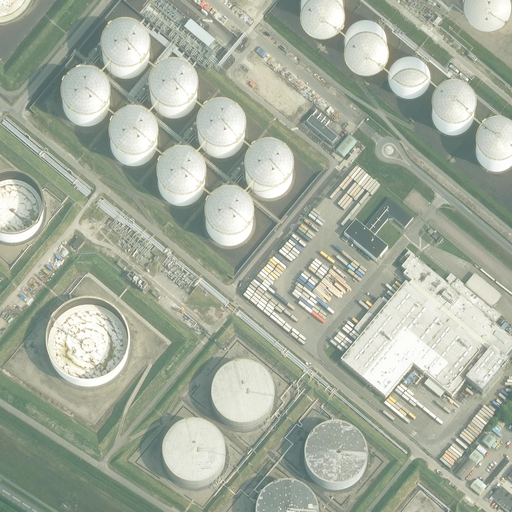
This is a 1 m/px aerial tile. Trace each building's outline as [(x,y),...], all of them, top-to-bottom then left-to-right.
[(0,0),(0,14),(9,13),(18,9),(26,2),(27,0),(0,0)] [(128,0),(121,0),(116,7),(122,11),(124,8),(128,11),(131,6),(133,7),(134,6),(129,2),(130,1),(128,0)] [(301,0),(301,1),(301,4),(301,7),(301,10),(302,12),(303,15),(305,18),(307,20),(309,22),(312,23),(314,24),(317,25),(320,26),(323,26),(326,25),(329,24),(332,23),(334,22),(336,20),(338,17),(340,15),(341,12),(342,10),(343,7),(343,4),(343,1),(342,0),(301,0)] [(487,25),(497,22),(504,17),(508,9),(510,1),(510,0),(458,0),(459,6),(462,14),(469,21),(478,25),(487,25)] [(272,12),(278,6),(276,4),(270,10),(272,12)] [(435,11),(430,18),(436,23),(442,17),(435,11)] [(193,20),(186,28),(211,49),(217,41),(193,20)] [(368,21),(365,21),(362,21),(359,22),(357,23),(354,24),(352,26),(349,28),(348,30),(346,33),(345,35),(344,38),(344,41),(344,44),(345,47),(346,50),(347,52),(349,55),(350,57),(353,59),(355,61),(358,62),(361,63),(364,63),(367,63),(370,63),(372,62),(375,60),(378,59),(380,57),(382,55),(384,52),(385,50),(386,47),(386,44),(386,41),(386,38),(385,35),(384,33),(383,30),(381,28),(379,26),(376,24),(374,23),(371,22),(368,21)] [(104,64),(106,69),(109,73),(113,76),(117,78),(122,80),(127,80),(132,80),(137,78),(141,75),(145,72),(148,68),(150,63),(151,58),(150,53),(149,48),(147,43),(144,39),(140,36),(136,34),(131,32),(126,32),(121,33),(116,34),(112,37),(108,40),(105,45),(103,49),(102,54),(102,59),(104,64)] [(184,54),(181,57),(183,60),(192,67),(197,62),(203,67),(205,67),(205,66),(208,65),(207,63),(206,62),(207,61),(213,59),(216,61),(214,56),(215,55),(211,51),(210,50),(194,37),(197,43),(194,44),(195,47),(197,46),(198,47),(194,48),(193,45),(190,48),(192,50),(187,52),(186,49),(183,52),(184,54)] [(412,57),(409,57),(406,57),(403,58),(400,59),(398,60),(395,62),(393,64),(391,66),(390,69),(389,71),(388,74),(388,77),(388,80),(388,83),(389,86),(391,88),(392,91),(394,93),(396,95),(399,97),(402,98),(405,99),(407,99),(410,99),(413,99),(416,98),(419,97),(421,95),(424,93),(426,91),(427,88),(429,86),(429,83),(430,80),(430,77),(430,74),(429,71),(428,69),(426,66),(425,64),(422,62),(420,60),(417,59),(415,58),(412,57)] [(151,104),(153,109),(156,113),(160,116),(165,118),(169,120),(174,120),(179,119),(184,118),(189,115),(192,112),(195,107),(197,103),(198,98),(198,93),(197,88),(194,83),(191,79),(187,76),(183,74),(178,72),(173,72),(168,73),(163,74),(159,77),(155,80),(152,85),(150,89),(150,94),(150,99),(151,104)] [(63,113),(65,118),(68,122),(72,125),(76,127),(81,129),(86,129),(91,128),(96,127),(100,124),(104,121),(107,116),(109,112),(110,107),(110,102),(108,97),(106,92),(103,88),(99,85),(95,83),(90,81),(85,81),(80,81),(75,83),(71,86),(67,89),(64,93),(62,98),(62,103),(62,108),(63,113)] [(456,93),(453,93),(450,93),(447,94),(444,95),(441,96),(439,98),(437,100),(435,103),(434,105),(433,108),(432,111),(432,114),(432,117),(432,119),(433,122),(434,125),(436,127),(438,130),(440,131),(443,133),(445,134),(448,135),(451,135),(454,135),(457,135),(460,134),(463,133),(465,131),(467,130),(469,127),(471,125),(472,122),(473,119),(474,117),(474,114),(474,111),(473,108),(472,105),(470,103),(468,100),(466,98),(464,96),(461,95),(459,94),(456,93)] [(198,144),(201,149),(204,153),(208,156),(212,158),(217,160),(222,160),(227,160),(232,158),(236,155),(240,152),(243,148),(245,143),(245,138),(245,133),(244,128),(242,123),(239,119),(235,116),(230,114),(226,112),(221,112),(216,113),(211,114),(206,117),(203,120),(200,125),(198,129),(197,134),(197,139),(198,144)] [(312,117),(307,124),(332,145),(337,139),(312,117)] [(111,152),(113,157),(117,161),(120,164),(125,166),(130,168),(135,168),(140,168),(145,166),(149,163),(153,160),(155,156),(157,151),(158,146),(158,141),(157,136),(155,131),(152,127),(148,124),(143,122),(138,120),(133,120),(128,121),(124,122),(119,125),(116,129),(113,133),(111,137),(110,142),(110,147),(111,152)] [(499,130),(497,130),(494,130),(491,131),(488,132),(485,133),(483,135),(481,137),(479,139),(477,142),(476,144),(476,147),(475,150),(475,153),(476,156),(477,159),(478,162),(480,164),(482,166),(484,168),(487,170),(489,171),(492,172),(495,172),(498,172),(501,172),(504,171),(506,170),(509,168),(511,166),(511,165),(511,136),(510,135),(508,133),(505,132),(502,131),(499,130)] [(348,136),(335,151),(344,158),(356,143),(348,136)] [(247,184),(249,188),(252,192),(256,196),(260,198),(265,199),(270,200),(275,199),(280,197),(284,195),(288,191),(291,187),(293,182),(294,178),(293,172),(292,168),(290,163),(287,159),(283,156),(279,153),(274,152),(269,152),(264,152),(259,154),(255,157),(251,160),(248,164),(246,169),(245,174),(245,179),(247,184)] [(159,192),(161,196),(164,200),(168,203),(172,206),(177,207),(182,208),(187,207),(192,205),(196,203),(200,199),(203,195),(205,190),(206,185),(205,180),(204,175),(202,171),(199,167),(195,164),(191,161),(186,160),(181,159),(176,160),(171,162),(167,164),(163,168),(160,172),(158,177),(157,182),(157,187),(159,192)] [(0,241),(0,242),(7,244),(14,244),(20,243),(27,241),(33,237),(37,233),(41,227),(44,221),(45,214),(45,208),(43,201),(40,195),(36,190),(31,185),(25,182),(19,180),(12,180),(5,181),(0,182),(0,241)] [(355,221),(343,235),(375,262),(387,249),(373,237),(387,219),(388,220),(391,220),(392,219),(404,228),(412,218),(388,198),(363,228),(355,221)] [(206,231),(209,236),(212,240),(216,243),(220,246),(225,247),(230,247),(235,247),(240,245),(244,242),(248,239),(251,235),(252,230),(253,225),(253,220),(252,215),(250,211),(247,207),(243,203),(238,201),(234,200),(229,199),(224,200),(219,202),(214,204),(211,208),(208,212),(206,217),(205,222),(205,227),(206,231)] [(157,252),(109,217),(102,226),(150,261),(157,252)] [(79,237),(77,240),(72,246),(78,251),(85,242),(79,237)] [(344,358),(340,362),(367,384),(373,389),(385,400),(413,366),(429,380),(424,385),(440,398),(445,393),(452,399),(466,382),(476,391),(481,395),(482,396),(509,363),(508,363),(504,359),(505,357),(511,348),(511,340),(504,333),(500,330),(494,325),(501,317),(492,310),(484,303),(479,299),(465,287),(462,284),(457,280),(451,275),(446,281),(448,283),(447,285),(442,282),(417,260),(416,260),(415,262),(414,261),(415,260),(412,258),(414,256),(413,256),(409,252),(405,257),(406,258),(407,259),(402,265),(404,266),(401,269),(405,272),(402,275),(403,276),(411,283),(408,286),(405,284),(384,310),(345,356),(344,358)] [(115,263),(119,258),(114,255),(110,259),(115,263)] [(124,270),(126,268),(119,262),(117,264),(124,270)] [(49,360),(53,368),(58,375),(65,381),(72,385),(81,387),(89,388),(98,387),(106,384),(114,379),(120,373),(125,366),(128,358),(130,349),(129,341),(127,332),(124,325),(118,318),(112,312),(104,308),(96,306),(87,305),(78,306),(70,309),(63,313),(56,319),(52,327),(48,335),(47,343),(47,352),(49,360)] [(212,410),(215,416),(219,422),(224,426),(230,429),(237,431),(243,432),(250,431),(256,428),(262,425),(267,420),(271,415),(273,408),(275,402),(274,395),(273,389),(270,382),(266,377),(261,373),(255,370),(248,368),(241,367),(235,368),(228,370),(223,374),(218,378),(214,384),(211,390),(210,397),(210,404),(212,410)] [(502,416),(492,427),(497,431),(506,420),(502,416)] [(454,467),(483,428),(477,423),(475,425),(474,424),(476,422),(472,419),(443,459),(454,467)] [(163,469),(166,475),(170,480),(176,485),(182,488),(188,490),(195,490),(201,489),(208,487),(214,484),(218,479),(222,473),(225,467),(226,460),(226,454),(224,447),(221,441),(217,436),(212,431),(206,428),(200,426),(193,426),(186,427),(180,429),(174,432),(169,437),(165,443),(163,449),(162,456),(162,462),(163,469)] [(306,470),(307,473),(309,476),(311,479),(313,481),(315,483),(318,485),(321,487),(324,488),(327,489),(330,490),(333,490),(336,490),(339,490),(342,489),(345,489),(348,487),(351,486),(354,484),(356,482),(359,480),(361,478),(362,475),(364,472),(365,469),(366,466),(366,463),(367,460),(367,457),(366,454),(366,450),(365,447),(363,445),(362,442),(360,439),(358,437),(355,435),(353,433),(350,431),(347,430),(344,429),(341,428),(338,428),(335,428),(332,428),(328,428),(325,429),(322,430),(320,432),(317,434),(314,436),(312,438),(310,440),(308,443),(307,446),(306,449),(305,452),(304,455),(304,458),(304,461),(304,464),(305,467),(306,470)] [(487,434),(481,441),(490,449),(496,441),(487,434)] [(479,446),(476,450),(483,457),(487,452),(479,446)] [(475,451),(468,459),(475,465),(476,466),(483,457),(475,451)] [(497,456),(491,462),(496,467),(495,468),(498,472),(509,461),(505,456),(501,460),(497,456)] [(467,459),(455,474),(463,481),(475,465),(468,459),(467,459)] [(479,496),(484,490),(475,482),(470,488),(479,496)] [(317,511),(317,510),(316,507),(315,505),(314,502),(312,500),(310,497),(309,495),(307,493),(304,492),(302,490),(299,489),(297,488),(294,487),(291,486),(288,486),(286,486),(283,486),(280,487),(277,487),(275,488),(272,489),(270,491),(267,492),(265,494),(263,496),(261,498),(260,501),(258,503),(257,506),(256,508),(255,511),(317,511)] [(507,511),(511,511),(511,496),(500,487),(491,499),(507,511)]
